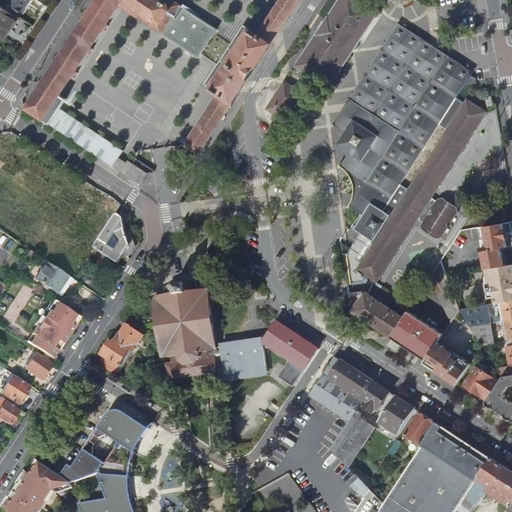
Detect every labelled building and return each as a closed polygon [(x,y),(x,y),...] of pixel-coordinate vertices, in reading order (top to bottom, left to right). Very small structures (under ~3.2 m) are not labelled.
[(10,0),(5,8),(19,17),(21,19),(33,0),(10,0)] [(96,0),(25,109),(49,125),(60,109),(66,100),(59,95),(117,7),(121,1),(155,24),(159,22),(165,14),(170,17),(159,34),(196,59),(214,30),(178,5),(172,14),(167,10),(167,5),(159,0),(96,0)] [(159,0),(167,5),(167,10),(172,14),(178,5),(169,0),(159,0)] [(219,95),(186,145),(199,154),(260,62),(301,0),(281,0),(258,35),(250,29),(211,89),(219,95)] [(364,0),(340,0),(297,66),(330,88),(380,10),(364,0)] [(117,7),(159,34),(170,17),(165,14),(159,22),(155,24),(121,1),(117,7)] [(0,4),(0,34),(6,38),(19,17),(5,8),(0,4)] [(246,26),(206,86),(211,89),(250,29),(246,26)] [(466,78),(463,78),(461,68),(463,66),(411,32),(409,35),(394,39),(391,36),(386,45),(387,48),(386,51),(385,53),(384,56),(383,58),(381,62),(378,65),(376,68),(374,70),(371,73),(369,75),(367,76),(364,78),(362,81),(361,83),(359,84),(359,86),(357,88),(356,89),(355,91),(354,94),(354,96),(353,100),(352,103),(351,106),(350,108),(348,112),(346,115),(344,117),(342,120),(338,123),(335,126),(352,138),(352,140),(352,142),(352,145),(353,146),(354,148),(356,149),(343,169),(344,170),(347,173),(349,176),(351,178),(352,181),(353,184),(354,188),(354,193),(354,198),(353,201),(351,205),(350,207),(362,215),(365,217),(373,205),(384,212),(402,186),(441,126),(458,100),(467,86),(478,83),(477,79),(477,78),(473,77),(470,76),(466,77),(466,78)] [(302,94),(285,83),(268,109),(285,120),(302,94)] [(491,97),(485,99),(488,109),(495,108),(491,97)] [(373,205),(365,217),(357,229),(363,234),(352,250),(349,255),(344,255),(349,285),(363,283),(368,276),(377,283),(418,220),(423,224),(422,226),(423,231),(437,240),(441,239),(449,228),(448,224),(452,223),(459,213),(458,208),(445,199),(439,199),(438,202),(433,198),(488,114),(469,102),(466,106),(458,100),(441,126),(449,132),(410,191),(402,186),(384,212),(373,205)] [(49,125),(113,166),(119,158),(123,151),(60,109),(49,125)] [(29,157),(21,152),(18,158),(9,152),(0,164),(0,168),(14,178),(17,174),(22,177),(26,170),(22,168),(29,157)] [(119,158),(113,166),(122,172),(128,164),(119,158)] [(128,164),(122,172),(140,184),(148,174),(129,162),(128,164)] [(21,201),(0,186),(0,210),(0,206),(2,202),(15,211),(21,201)] [(83,198),(74,193),(72,195),(62,188),(59,193),(56,192),(52,198),(54,200),(46,213),(55,219),(60,211),(70,218),(83,198)] [(114,213),(98,203),(88,218),(104,228),(114,213)] [(116,214),(94,247),(118,264),(125,254),(129,256),(136,246),(130,231),(126,233),(123,219),(116,214)] [(0,231),(14,241),(18,234),(0,221),(0,231)] [(482,247),(485,269),(487,269),(505,266),(502,248),(511,246),(511,230),(511,222),(478,228),(480,240),(487,239),(488,246),(482,247)] [(0,281),(19,252),(0,239),(0,281)] [(440,262),(446,276),(452,276),(449,268),(450,268),(447,260),(440,262)] [(53,267),(45,262),(34,278),(55,293),(59,295),(67,285),(63,282),(67,276),(53,267)] [(428,281),(451,323),(460,310),(448,281),(446,276),(440,262),(430,279),(428,281)] [(63,264),(60,268),(69,275),(72,270),(63,264)] [(511,264),(505,266),(487,269),(492,296),(496,295),(497,303),(500,303),(511,300),(511,264)] [(190,283),(168,285),(170,296),(154,297),(161,357),(171,356),(172,363),(166,364),(168,379),(216,373),(214,358),(208,358),(207,351),(216,350),(208,290),(191,292),(190,283)] [(353,312),(392,337),(404,318),(365,292),(364,293),(362,292),(350,293),(353,312)] [(511,300),(500,303),(508,342),(511,341),(511,300)] [(75,315),(56,303),(51,310),(49,309),(44,317),(42,316),(31,333),(34,335),(29,343),(48,356),(53,348),(57,350),(62,343),(58,340),(64,331),(69,334),(74,326),(69,324),(75,315)] [(460,310),(483,347),(494,345),(488,305),(460,310)] [(404,318),(392,337),(426,361),(438,343),(444,334),(409,311),(404,318)] [(304,372),(319,350),(277,322),(263,343),(249,345),(248,342),(220,347),(225,378),(267,371),(263,348),(269,347),(289,361),(279,378),(293,388),(304,372)] [(112,342),(102,356),(104,357),(100,363),(121,378),(124,374),(116,369),(118,365),(120,367),(130,350),(133,352),(143,337),(126,325),(125,325),(119,333),(120,334),(114,343),(112,342)] [(472,365),(438,343),(426,361),(425,363),(458,385),(472,365)] [(500,347),(505,376),(511,375),(511,349),(511,350),(510,346),(500,347)] [(51,363),(34,353),(24,368),(40,379),(51,363)] [(335,357),(309,396),(350,422),(332,450),(350,469),(375,430),(360,419),(366,409),(374,414),(377,409),(380,411),(391,394),(383,389),(354,369),(335,357)] [(477,368),(465,386),(466,386),(465,388),(472,393),(473,391),(488,401),(500,383),(477,368)] [(0,390),(12,372),(6,369),(0,377),(0,390)] [(29,387),(12,375),(0,393),(17,403),(29,387)] [(511,375),(505,376),(504,377),(500,383),(488,401),(487,403),(511,420),(511,375)] [(396,398),(380,422),(401,435),(417,411),(405,403),(396,398)] [(17,411),(3,401),(0,406),(0,419),(9,424),(17,411)] [(65,473),(62,476),(74,484),(74,485),(83,511),(135,511),(134,510),(132,504),(131,499),(130,494),(130,488),(130,483),(130,479),(130,477),(130,471),(131,466),(133,461),(135,455),(137,451),(139,445),(142,441),(145,436),(149,432),(150,430),(125,413),(124,412),(123,412),(122,412),(121,411),(120,411),(119,411),(118,411),(117,411),(116,411),(115,411),(114,412),(113,412),(112,412),(112,413),(111,413),(110,414),(109,414),(109,415),(108,416),(107,416),(107,417),(99,429),(96,434),(101,437),(108,434),(120,442),(107,462),(94,454),(95,446),(96,443),(92,440),(86,450),(74,468),(70,465),(65,473)] [(421,413),(405,437),(422,447),(437,424),(426,417),(421,413)] [(422,447),(385,505),(367,486),(363,483),(355,491),(365,501),(357,511),(457,511),(471,491),(480,478),(492,460),(465,443),(437,424),(422,447)] [(397,440),(389,452),(394,456),(402,443),(397,440)] [(492,485),(488,491),(510,504),(511,500),(511,473),(492,460),(480,478),(492,485)] [(62,476),(61,475),(44,464),(41,462),(32,475),(28,472),(11,498),(5,508),(10,511),(11,511),(41,511),(48,503),(47,502),(55,490),(74,485),(74,484),(62,476)] [(281,507),(304,495),(291,472),(268,484),(281,507)] [(360,479),(352,487),(355,491),(363,483),(360,479)] [(471,491),(457,511),(472,511),(482,498),(471,491)]
